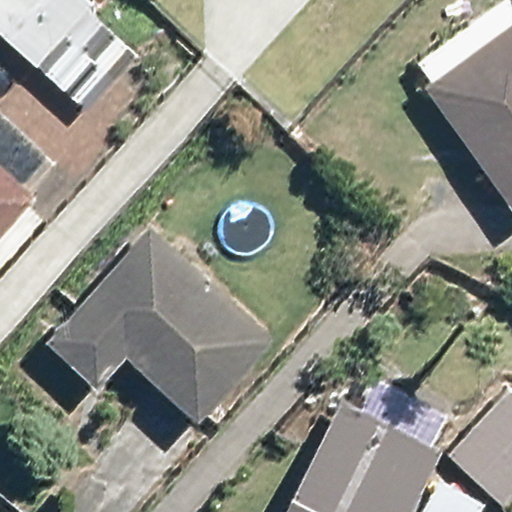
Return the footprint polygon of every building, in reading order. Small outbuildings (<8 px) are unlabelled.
[(0,0),(0,43),(29,70),(89,2),(87,0),(0,0)] [(511,16),(412,89),(509,224),(511,221),(511,16)] [(0,227),(27,198),(0,173),(0,227)] [(113,362),(184,427),(265,340),(140,224),(34,341),(88,389),(113,362)] [(511,396),(506,391),(441,453),(495,509),(511,490),(511,396)] [(401,511),(432,452),(335,397),(271,511),(401,511)]
